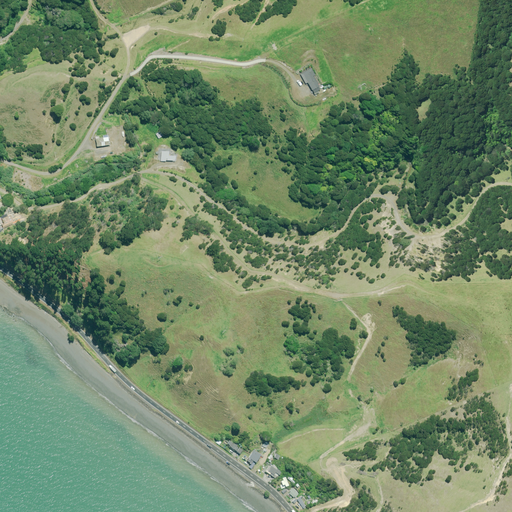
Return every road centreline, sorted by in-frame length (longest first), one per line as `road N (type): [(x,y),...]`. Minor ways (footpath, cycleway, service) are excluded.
road 1 (track): [(0,183),(40,208),(137,173),(167,185),(246,261),(318,290),(409,283),(487,312),(511,334)]
road 2 (primary): [(291,511),(0,267)]
road 3 (track): [(307,96),(290,75),(265,63),(244,68),(158,56),(126,74)]
road 4 (track): [(126,74),(52,159),(0,170)]
